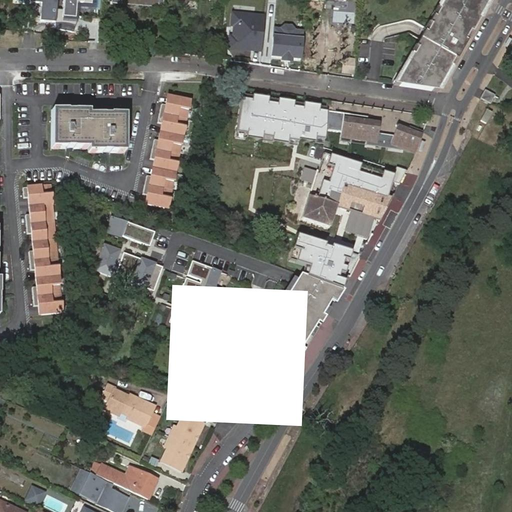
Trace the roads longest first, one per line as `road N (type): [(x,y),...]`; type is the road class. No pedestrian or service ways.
road 1 (tertiary): [(232,511),(423,184)]
road 2 (residential): [(0,59),(214,70)]
road 3 (tertiary): [(505,0),(449,102),(423,184)]
road 4 (tertiary): [(423,184),(511,19)]
